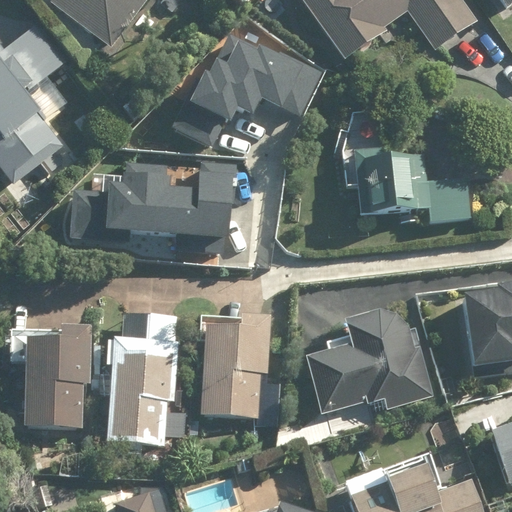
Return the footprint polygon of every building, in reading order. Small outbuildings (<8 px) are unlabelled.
[(54,0),(50,6),(111,52),(149,0),(54,0)] [(292,0),(341,68),(406,22),(432,58),(475,27),(455,0),(292,0)] [(511,0),(484,0),(498,20),(511,10),(511,0)] [(4,59),(0,53),(0,176),(8,187),(58,149),(23,101),(65,70),(37,33),(4,59)] [(329,73),(231,41),(206,69),(170,133),(213,150),(246,111),(305,120),(329,73)] [(404,160),(351,165),(356,222),(409,217),(404,160)] [(122,190),(72,192),(68,252),(231,267),(231,177),(198,174),(192,197),(162,190),(163,164),(132,161),(122,190)] [(467,181),(426,181),(426,229),(468,229),(467,181)] [(511,292),(458,299),(467,376),(511,370),(511,292)] [(424,402),(399,316),(339,334),(344,351),(303,364),(321,423),(379,406),(382,415),(424,402)] [(174,323),(125,321),(124,352),(110,351),(105,453),(163,456),(164,410),(170,410),(174,323)] [(264,383),(267,329),(201,324),(194,423),(255,427),(258,383),(264,383)] [(17,437),(76,441),(79,394),(84,395),(87,341),(11,336),(9,373),(21,374),(17,437)] [(511,433),(487,443),(506,492),(511,489),(511,433)] [(343,493),(349,511),(475,511),(466,485),(440,495),(429,463),(343,493)] [(149,511),(146,502),(117,511),(149,511)]
